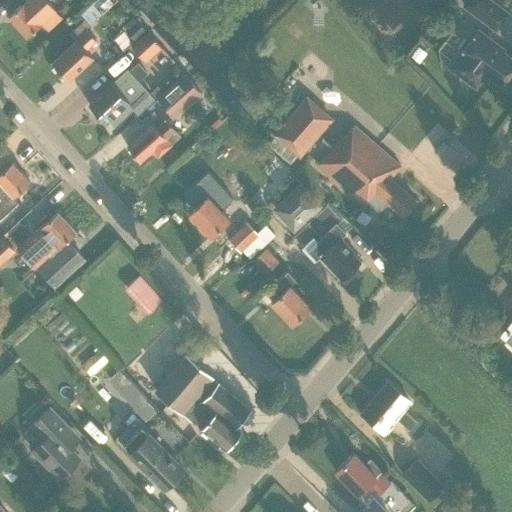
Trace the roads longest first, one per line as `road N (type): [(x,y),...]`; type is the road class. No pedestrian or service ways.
road 1 (unclassified): [(305,405),(0,80)]
road 2 (tertiary): [(305,405),(511,152)]
road 3 (tertiary): [(213,511),(305,405)]
